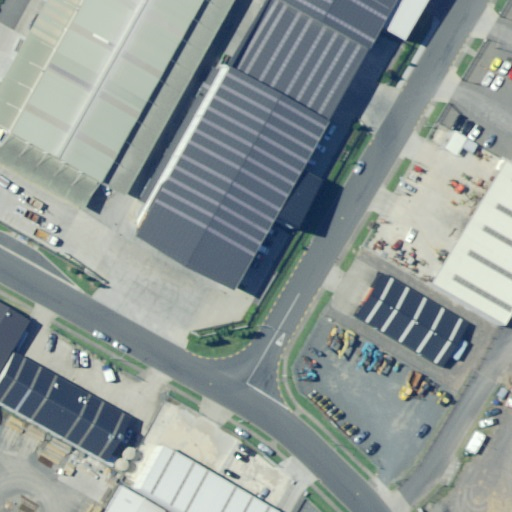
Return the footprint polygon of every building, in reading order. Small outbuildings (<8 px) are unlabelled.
[(36,0),(0,66),(0,151),(81,196),(190,0),(36,0)] [(269,0),(120,264),(212,315),(389,0),(269,0)] [(511,167),(502,161),(425,286),(494,328),(511,297),(511,167)] [(39,195),(23,220),(59,242),(74,217),(39,195)] [(468,320),(382,269),(354,316),(441,366),(468,320)] [(115,414),(0,350),(0,421),(85,468),(115,414)] [(135,456),(136,454),(136,451),(135,449),(133,447),(131,446),(128,446),(126,446),(124,447),(122,449),(121,451),(120,453),(121,456),(122,458),(123,460),(125,461),(128,461),(130,461),(132,460),(134,458),(135,456)] [(276,511),(162,446),(131,498),(155,511),(276,511)]
